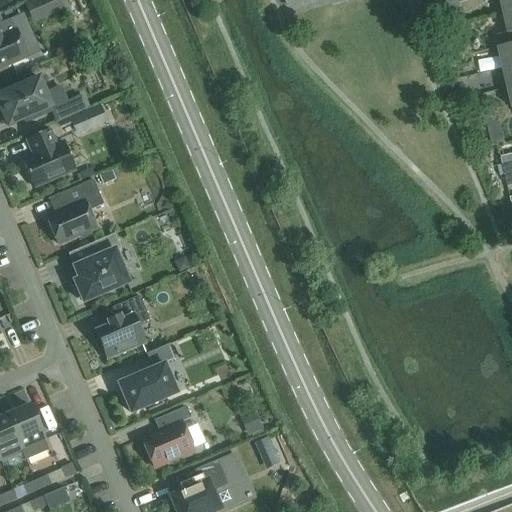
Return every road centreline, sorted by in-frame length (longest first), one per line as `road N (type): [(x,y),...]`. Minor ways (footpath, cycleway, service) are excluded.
road 1 (secondary): [(136,0),(303,385),(375,511)]
road 2 (residential): [(129,511),(64,359)]
road 3 (residential): [(64,359),(0,207)]
